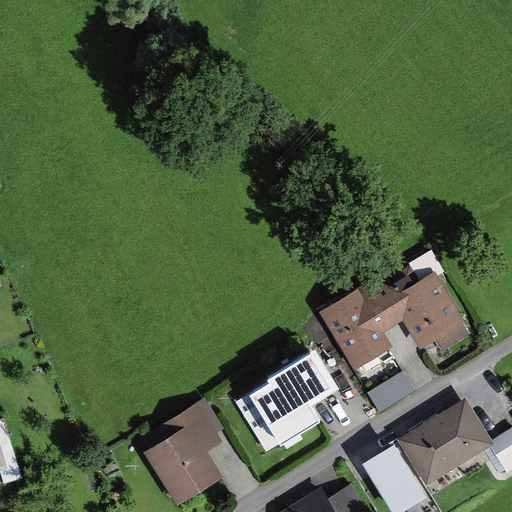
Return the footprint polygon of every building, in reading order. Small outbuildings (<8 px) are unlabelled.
[(429,251),(329,315),(364,370),(400,347),(392,334),(410,322),(429,352),(475,323),(429,251)] [(320,347),(250,392),(288,452),(335,423),(325,407),(348,393),(337,375),(348,368),(335,347),(325,354),(320,347)] [(382,410),(418,391),(407,370),(371,388),(382,410)] [(231,428),(211,397),(146,439),(187,504),(229,477),(213,452),(229,442),(223,433),(231,428)] [(474,398),(406,440),(435,487),(503,445),(474,398)] [(0,422),(0,421),(0,475),(16,470),(0,422)] [(329,488),(288,511),(367,511),(353,488),(337,500),(329,488)]
